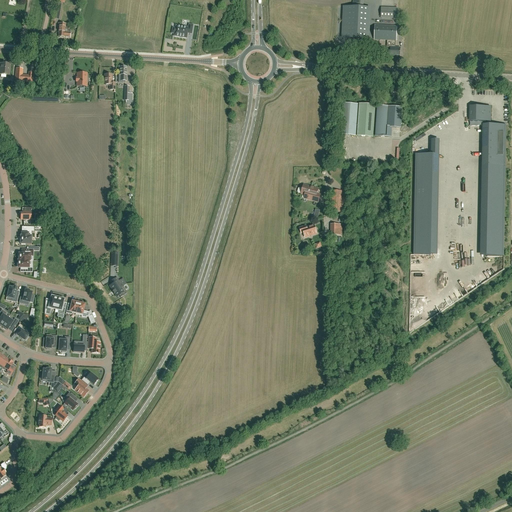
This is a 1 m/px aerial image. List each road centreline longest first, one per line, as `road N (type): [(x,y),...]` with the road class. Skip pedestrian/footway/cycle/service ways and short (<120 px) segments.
road 1 (primary): [(248,79),(241,142),(192,298),(160,366),(103,445),(31,511)]
road 2 (primary): [(47,511),(124,435),(178,350),(263,80)]
road 3 (unclassified): [(511,79),(314,67)]
road 4 (tertiary): [(189,60),(0,49)]
road 5 (residential): [(2,273),(88,296),(110,364)]
road 6 (residential): [(17,435),(63,437),(101,390),(110,364)]
